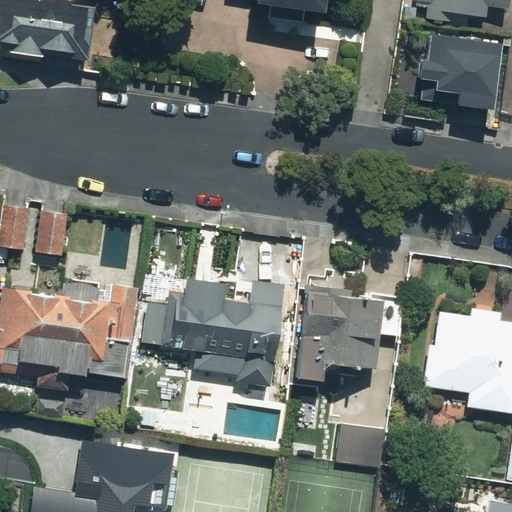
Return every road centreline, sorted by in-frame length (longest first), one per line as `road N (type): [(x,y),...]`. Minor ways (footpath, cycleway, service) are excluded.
road 1 (residential): [(511,228),(293,194),(176,149)]
road 2 (residential): [(176,149),(300,137),(511,166)]
road 3 (residential): [(176,149),(0,124)]
